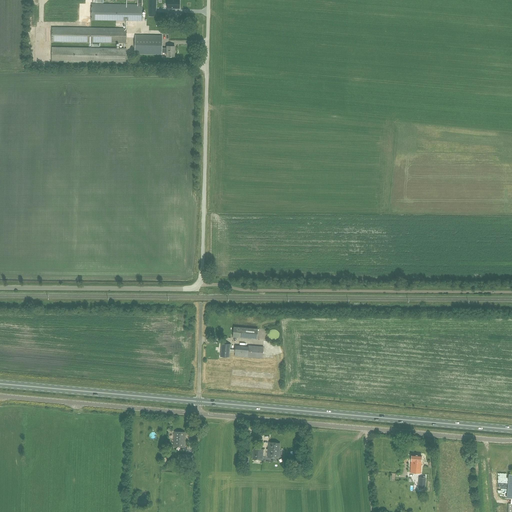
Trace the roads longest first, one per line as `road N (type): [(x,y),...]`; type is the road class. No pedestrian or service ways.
road 1 (unclassified): [(0,287),(199,285),(209,0)]
road 2 (unclassified): [(511,440),(197,413)]
road 3 (primary): [(511,429),(198,401)]
road 4 (primary): [(198,401),(0,383)]
road 5 (unclassified): [(197,413),(0,396)]
